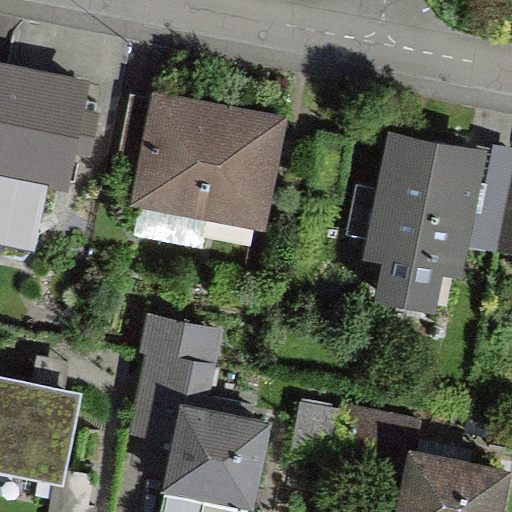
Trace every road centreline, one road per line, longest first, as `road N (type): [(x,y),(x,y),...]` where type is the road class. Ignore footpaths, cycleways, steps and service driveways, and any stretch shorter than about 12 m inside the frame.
road 1 (residential): [(166,0),(358,34)]
road 2 (residential): [(358,34),(511,65)]
